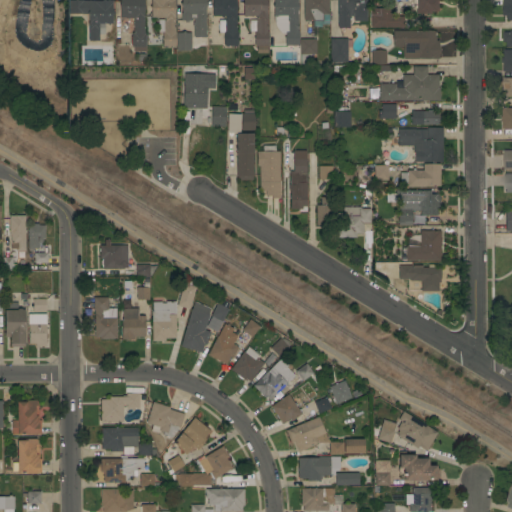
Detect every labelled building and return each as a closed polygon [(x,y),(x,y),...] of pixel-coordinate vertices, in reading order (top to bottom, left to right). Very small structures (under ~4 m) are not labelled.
[(68,0),(82,0),(82,1),(100,1),(100,0),(112,0),(112,10),(113,13),(112,15),(112,24),(104,24),(104,34),(98,34),(98,41),(87,41),(87,14),(68,14),(68,0)] [(143,0),(143,16),(143,32),(145,33),(144,52),(133,52),(133,47),(130,47),(131,33),(133,33),(133,19),(119,18),(119,0),(143,0)] [(150,18),(150,10),(149,8),(150,6),(150,0),(174,0),(174,6),(175,8),(174,9),(174,32),(175,32),(175,46),(162,46),(162,41),(160,39),(162,38),(161,32),(158,32),(158,20),(163,19),(163,20),(164,20),(164,18),(150,18)] [(205,37),(193,37),(193,27),(192,27),(192,22),(193,22),(193,20),(191,20),(187,20),(187,23),(184,23),(184,21),(180,21),(180,14),(181,14),(181,8),(179,5),(181,2),(181,0),(204,0),(204,1),(206,4),(205,7),(204,15),(205,15),(205,37)] [(235,0),(235,8),(236,9),(236,11),(235,11),(235,14),(235,32),(236,32),(236,46),(223,46),(223,33),(218,33),(218,20),(225,20),(225,16),(211,16),(211,0),(235,0)] [(242,0),(266,0),(266,3),(267,5),(266,7),(266,14),(266,31),(267,31),(267,46),(254,46),(254,40),(252,39),(253,37),(254,32),(248,32),(249,20),(255,20),(255,16),(242,16),(242,6),(241,4),(242,2),(242,0)] [(273,16),(273,9),(272,7),(273,4),(273,0),(296,0),(296,4),(298,7),(296,9),(296,14),(297,14),(297,31),(298,31),(298,46),(284,46),(284,40),(283,39),(284,38),(284,35),(282,34),(280,33),(278,31),(275,27),(274,24),(273,21),(273,16)] [(328,0),(328,15),(322,15),(322,21),(303,21),(303,0),(328,0)] [(337,0),(365,0),(366,21),(353,21),(353,16),(348,16),(349,28),(337,28),(337,0)] [(437,0),(437,11),(430,11),(430,14),(424,14),(424,16),(421,16),(421,14),(416,14),(415,8),(414,8),(414,5),(415,5),(415,4),(407,5),(407,0),(437,0)] [(511,0),(511,20),(507,20),(507,16),(504,16),(503,0),(511,0)] [(370,28),(370,8),(383,8),(383,6),(390,6),(390,8),(391,8),(391,17),(403,16),(403,28),(370,28)] [(190,51),(176,51),(176,33),(180,33),(183,31),(185,33),(190,33),(190,51)] [(435,31),(435,41),(438,41),(438,59),(432,59),(417,59),(402,59),(402,47),(392,47),(392,31),(435,31)] [(511,32),(511,31),(511,47),(507,47),(507,42),(504,42),(503,32),(511,32)] [(315,39),(315,54),(310,54),(310,64),(300,64),(300,54),(299,54),(299,39),(315,39)] [(346,62),(329,62),(329,39),(346,39),(346,62)] [(511,50),(511,72),(510,72),(510,71),(504,71),(504,70),(503,70),(503,64),(504,64),(504,63),(502,63),(502,58),(503,58),(503,50),(511,50)] [(385,64),(370,65),(370,63),(368,64),(368,52),(370,52),(370,51),(385,51),(385,64)] [(378,101),(378,84),(395,84),(395,88),(403,88),(403,87),(401,87),(401,75),(412,75),(412,66),(426,66),(426,75),(437,75),(438,88),(439,88),(439,101),(378,101)] [(242,79),(242,67),(252,68),(252,79),(242,79)] [(183,74),(214,75),(213,89),(206,89),(205,109),(182,108),(183,74)] [(511,97),(506,97),(506,91),(503,91),(503,77),(506,77),(506,78),(511,78),(511,97)] [(394,118),(377,118),(377,109),(380,109),(380,103),(394,103),(394,118)] [(224,127),(210,126),(211,106),(225,107),(224,127)] [(511,108),(511,129),(503,129),(503,122),(502,122),(502,118),(503,118),(503,108),(511,108)] [(410,125),(410,111),(427,111),(427,110),(432,110),(432,111),(438,111),(438,116),(441,116),(441,120),(438,120),(438,125),(410,125)] [(348,127),(333,127),(332,111),(348,111),(348,127)] [(253,131),(240,131),(240,113),(253,113),(253,131)] [(442,162),(421,162),(414,162),(414,153),(413,153),(413,146),(397,146),(397,129),(415,129),(426,129),(426,128),(442,128),(442,162)] [(252,176),(251,176),(251,181),(236,181),(236,177),(235,177),(235,153),(234,153),(234,148),(235,148),(235,145),(234,145),(234,140),(235,140),(235,133),(252,133),(252,176)] [(279,199),(271,199),(271,196),(264,196),(264,191),(261,191),(258,189),(258,166),(256,166),(256,151),(262,151),(262,146),(274,146),(274,151),(279,151),(279,199)] [(511,150),(503,150),(503,168),(511,167),(511,150)] [(305,207),(301,207),(301,209),(289,209),(289,190),(288,190),(288,184),(289,184),(289,171),(292,171),(292,151),(305,151),(305,207)] [(439,164),(439,186),(424,186),(424,187),(406,187),(406,185),(399,185),(399,173),(406,173),(406,170),(412,170),(412,169),(414,169),(414,170),(422,170),(422,164),(439,164)] [(387,181),(373,181),(373,165),(387,165),(387,181)] [(318,166),(331,166),(331,180),(318,180),(318,166)] [(511,175),(503,175),(503,193),(511,192),(511,175)] [(397,203),(395,203),(395,191),(429,191),(429,194),(439,194),(439,207),(437,207),(437,215),(419,215),(419,211),(411,211),(411,222),(397,223),(397,203)] [(331,225),(315,225),(315,205),(320,205),(320,197),(324,197),(324,193),(331,193),(331,225)] [(360,207),(360,209),(369,209),(369,223),(362,223),(362,233),(360,233),(360,234),(355,234),(355,238),(335,238),(335,213),(342,213),(342,207),(360,207)] [(511,211),(503,211),(503,230),(511,230),(511,211)] [(24,230),(25,230),(25,233),(24,233),(25,251),(16,251),(15,251),(14,249),(10,249),(10,235),(9,235),(9,232),(8,232),(8,218),(9,218),(9,215),(24,215),(24,230)] [(33,249),(33,250),(28,250),(28,249),(27,249),(27,238),(27,225),(33,225),(33,224),(37,224),(37,226),(44,226),(44,238),(42,238),(42,242),(41,242),(38,242),(38,249),(33,249)] [(440,231),(439,261),(405,261),(405,246),(419,246),(419,231),(440,231)] [(127,245),(127,268),(123,268),(123,269),(101,269),(101,267),(100,265),(100,261),(101,259),(99,259),(98,245),(103,245),(103,239),(109,239),(109,245),(127,245)] [(47,253),(47,263),(33,263),(33,260),(32,260),(32,256),(33,256),(33,253),(47,253)] [(12,257),(12,264),(15,264),(15,270),(2,271),(2,257),(12,257)] [(148,265),(148,277),(135,277),(135,265),(148,265)] [(411,266),(411,268),(421,268),(428,268),(428,265),(432,265),(432,268),(440,268),(440,279),(439,279),(439,282),(438,282),(438,291),(420,291),(420,281),(409,281),(409,279),(397,279),(398,266),(411,266)] [(182,284),(184,284),(185,280),(194,283),(193,287),(195,287),(189,309),(176,305),(182,284)] [(136,300),(132,300),(132,287),(143,287),(143,282),(148,283),(148,300),(136,300)] [(93,310),(92,297),(107,297),(107,309),(115,308),(115,318),(116,318),(116,339),(99,339),(99,337),(94,337),(93,310)] [(45,299),(45,312),(32,312),(32,299),(45,299)] [(151,311),(151,302),(162,302),(162,304),(164,304),(164,302),(175,302),(175,338),(164,338),(164,341),(151,341),(151,311)] [(190,309),(191,309),(193,302),(209,309),(207,314),(208,315),(203,330),(209,332),(205,345),(203,344),(200,353),(194,351),(194,352),(187,350),(188,349),(179,346),(190,309)] [(221,322),(210,316),(216,303),(228,309),(221,322)] [(16,310),(16,309),(21,309),(21,310),(24,310),(24,343),(24,347),(9,347),(9,337),(4,337),(3,310),(16,310)] [(144,337),(133,337),(133,340),(120,340),(120,336),(122,336),(122,309),(138,309),(138,316),(144,316),(144,337)] [(45,314),(45,324),(45,346),(34,346),(34,344),(28,344),(27,325),(27,314),(45,314)] [(251,337),(241,330),(249,319),(259,327),(251,337)] [(216,336),(217,337),(223,324),(226,325),(227,323),(229,324),(228,326),(232,328),(230,332),(236,335),(232,344),(237,347),(232,358),(229,357),(225,364),(206,355),(216,336)] [(287,347),(288,347),(278,357),(269,348),(279,338),(281,340),(282,338),(291,343),(287,347)] [(242,351),(243,352),(247,347),(259,355),(256,358),(263,363),(249,382),(245,379),(244,380),(229,370),(242,351)] [(267,365),(262,361),(270,352),(275,356),(267,365)] [(280,358),(287,365),(285,367),(293,375),(286,383),(269,400),(265,396),(263,398),(252,386),(280,358)] [(294,371),(305,363),(312,373),(301,381),(294,371)] [(328,387),(343,380),(351,398),(335,404),(328,387)] [(100,422),(99,400),(108,400),(108,397),(125,397),(125,393),(138,393),(138,408),(125,408),(125,404),(122,404),(122,422),(100,422)] [(287,394),(301,414),(290,421),(289,419),(282,424),(269,407),(287,394)] [(325,397),(330,408),(317,413),(313,402),(325,397)] [(35,400),(35,402),(36,402),(37,409),(38,409),(38,420),(40,420),(40,434),(11,434),(10,421),(16,420),(16,402),(24,402),(24,400),(35,400)] [(151,402),(169,407),(168,409),(184,414),(179,429),(177,428),(177,430),(170,438),(161,435),(162,432),(158,431),(157,433),(150,431),(152,425),(145,423),(151,402)] [(437,432),(425,451),(418,446),(417,448),(396,436),(397,434),(396,433),(397,431),(397,430),(396,428),(400,421),(397,420),(402,411),(437,432)] [(328,442),(317,443),(297,452),(293,442),(290,443),(284,430),(318,416),(325,433),(324,434),(328,442)] [(192,446),(185,455),(172,443),(193,418),(209,431),(205,436),(206,436),(204,438),(205,439),(196,450),(192,446)] [(382,420),(395,424),(389,443),(376,439),(382,420)] [(136,428),(136,447),(132,447),(132,454),(122,454),(122,452),(110,452),(110,449),(100,449),(100,428),(136,428)] [(16,441),(24,441),(24,439),(35,439),(35,440),(37,440),(37,448),(38,448),(38,459),(40,459),(40,473),(16,473),(16,441)] [(363,439),(363,453),(343,454),(343,439),(363,439)] [(328,442),(342,442),(342,455),(338,455),(336,456),(334,455),(328,455),(328,442)] [(150,443),(151,449),(156,449),(156,450),(161,450),(161,452),(158,453),(158,456),(150,456),(150,455),(137,455),(137,443),(150,443)] [(221,446),(228,457),(225,459),(231,468),(213,479),(212,478),(211,478),(208,474),(210,473),(209,472),(206,474),(197,461),(204,457),(203,457),(221,446)] [(177,455),(183,466),(173,472),(168,475),(166,472),(170,469),(166,462),(177,455)] [(427,458),(428,466),(435,466),(435,468),(438,468),(438,477),(436,477),(436,480),(403,480),(403,478),(401,478),(401,473),(398,474),(397,473),(397,471),(397,469),(398,469),(398,468),(398,455),(414,455),(414,458),(427,458)] [(119,459),(119,456),(126,456),(126,459),(142,459),(142,470),(136,470),(136,476),(128,476),(128,480),(124,480),(124,482),(102,483),(102,473),(100,473),(100,459),(119,459)] [(297,458),(317,458),(317,457),(339,457),(339,469),(338,469),(338,471),(334,471),(334,475),(319,476),(320,476),(320,479),(319,479),(319,481),(306,481),(306,479),(297,479),(297,458)] [(208,485),(178,486),(178,473),(204,473),(204,475),(208,475),(208,485)] [(335,486),(334,473),(358,473),(358,485),(335,486)] [(374,485),(374,473),(388,473),(388,485),(374,485)] [(139,474),(153,474),(153,483),(158,483),(158,487),(152,487),(152,486),(139,487),(139,474)] [(327,511),(302,511),(302,506),(300,506),(300,488),(333,488),(333,495),(341,495),(341,504),(353,504),(353,506),(356,506),(356,511),(353,511),(327,511)] [(432,488),(432,501),(429,501),(429,511),(408,511),(408,509),(407,509),(407,507),(408,507),(408,505),(404,505),(404,495),(411,495),(411,488),(432,488)] [(122,489),(122,491),(132,491),(132,509),(125,511),(102,511),(102,507),(100,507),(100,489),(122,489)] [(243,489),(243,506),(241,506),(241,511),(218,511),(212,511),(212,505),(207,505),(207,499),(204,499),(204,489),(243,489)] [(40,491),(40,504),(26,504),(26,492),(40,491)] [(0,510),(0,497),(8,497),(8,495),(11,495),(11,497),(12,497),(12,511),(2,511),(2,510),(0,510)] [(392,511),(392,503),(375,504),(375,511),(392,511)]
